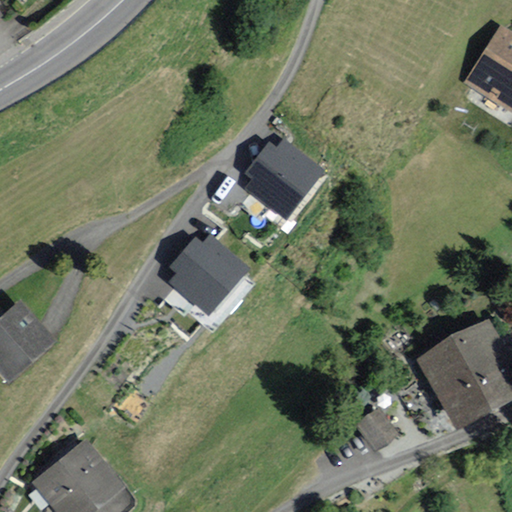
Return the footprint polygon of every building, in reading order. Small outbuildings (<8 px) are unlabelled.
[(511,35),(503,30),(470,80),(511,107),(511,35)] [(320,171),(285,143),(279,151),(271,144),(250,172),(258,178),(250,187),(286,215),(320,171)] [(245,265),(209,238),(203,245),(195,239),(174,266),(182,272),(175,282),(210,309),(245,265)] [(54,336),(23,303),(0,323),(0,363),(12,376),(54,336)] [(511,392),(511,371),(486,323),(423,360),(459,422),(511,392)] [(394,434),(380,412),(361,425),(375,446),(394,434)] [(85,511),(119,484),(86,443),(38,481),(62,511),(85,511)]
